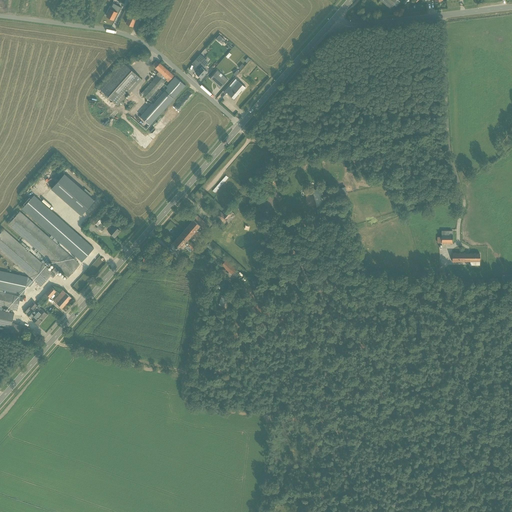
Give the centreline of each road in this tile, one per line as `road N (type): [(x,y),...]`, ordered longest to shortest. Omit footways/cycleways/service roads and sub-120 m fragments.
road 1 (primary): [(240,125),(0,402)]
road 2 (unclassified): [(0,16),(125,34),(240,125)]
road 3 (tertiary): [(511,7),(366,25),(332,20)]
road 4 (primary): [(332,20),(240,125)]
road 5 (track): [(188,373),(53,340)]
